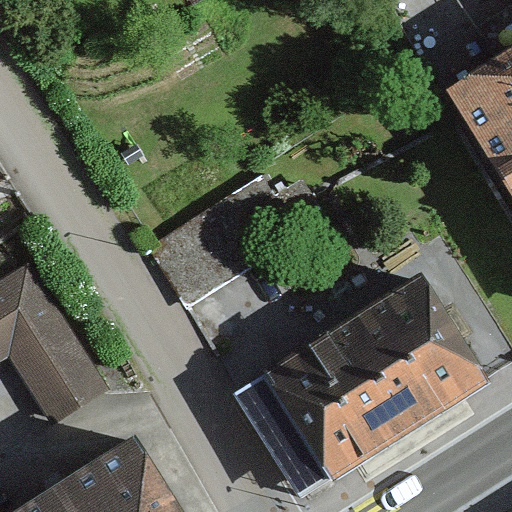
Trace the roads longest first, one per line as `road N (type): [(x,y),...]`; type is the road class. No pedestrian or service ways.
road 1 (residential): [(0,96),(255,511)]
road 2 (primary): [(511,445),(403,511)]
